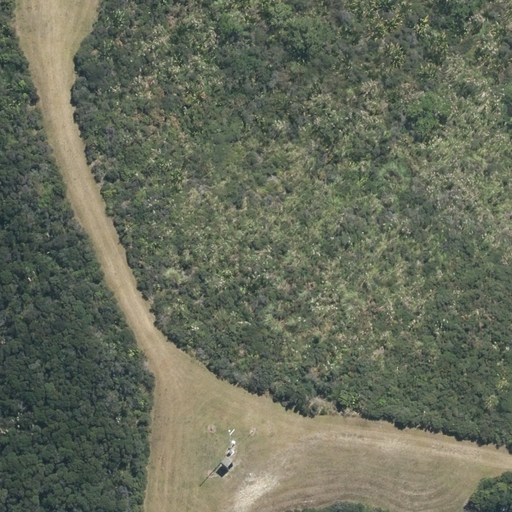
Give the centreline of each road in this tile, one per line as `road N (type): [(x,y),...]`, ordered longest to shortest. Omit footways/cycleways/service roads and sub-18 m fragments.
road 1 (track): [(63,0),(62,112),(175,381),(158,511)]
road 2 (track): [(221,511),(272,475),(439,463),(511,467)]
road 3 (track): [(175,381),(269,421),(439,463)]
